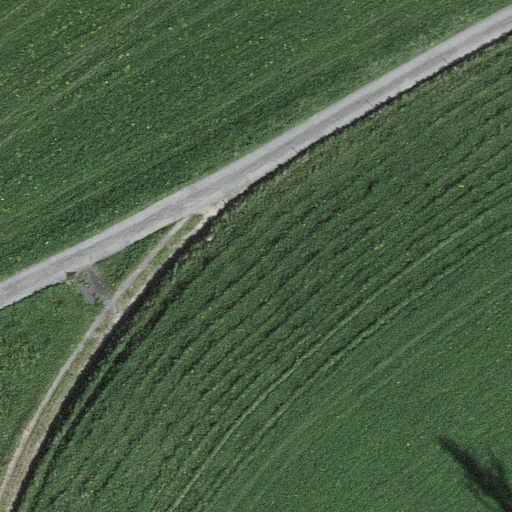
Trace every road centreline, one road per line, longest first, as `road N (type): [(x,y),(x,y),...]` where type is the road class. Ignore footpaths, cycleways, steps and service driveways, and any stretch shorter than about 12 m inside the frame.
road 1 (unclassified): [(0,299),(199,212),(511,26)]
road 2 (track): [(199,212),(55,405),(5,511)]
